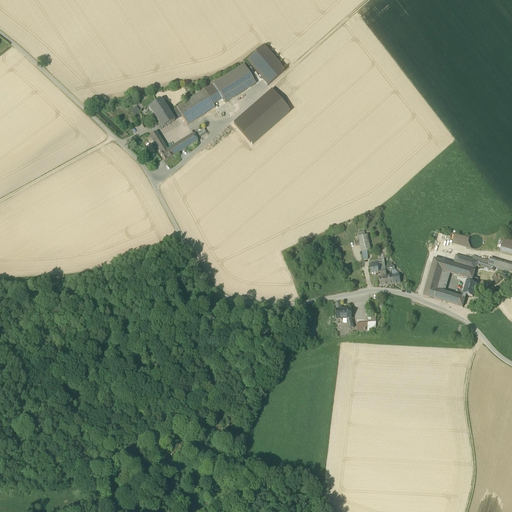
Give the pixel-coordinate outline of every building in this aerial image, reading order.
[(264,47),(247,62),(267,86),(285,71),(264,47)] [(86,49),(63,62),(85,98),(108,85),(86,49)] [(223,99),(226,103),(255,85),(243,66),(214,85),(223,99)] [(214,85),(204,91),(213,106),(223,99),(214,85)] [(204,91),(176,108),(182,117),(187,125),(214,108),(213,106),(204,91)] [(272,91),(234,124),(252,145),(290,112),(272,91)] [(149,109),(162,129),(175,122),(169,113),(161,101),(149,109)] [(131,110),(135,115),(141,111),(137,106),(131,110)] [(175,122),(182,117),(176,108),(169,113),(175,122)] [(193,134),(196,139),(206,133),(203,128),(192,134),(193,135),(193,134)] [(150,137),(152,141),(159,137),(156,133),(149,137),(150,137)] [(171,148),(176,155),(197,142),(196,139),(193,134),(193,135),(171,148)] [(165,161),(165,162),(176,155),(171,148),(167,150),(159,137),(152,141),(158,150),(165,161)] [(358,237),(362,252),(367,251),(371,251),(367,235),(358,237)] [(453,245),(466,249),(467,243),(469,239),(455,235),(453,245)] [(478,236),(475,235),(471,236),(469,239),(468,243),(469,246),(472,249),(476,249),(480,248),(482,245),(483,242),(481,238),(478,236)] [(511,254),(511,245),(502,243),(500,251),(511,254)] [(382,263),(383,270),(386,270),(384,259),(389,257),(388,255),(387,247),(381,249),(383,257),(381,257),(382,263)] [(441,302),(442,302),(445,293),(437,290),(442,272),(450,274),(468,279),(468,277),(473,278),(476,267),(480,268),(480,267),(491,270),(490,271),(494,272),(495,267),(489,265),(478,262),(472,260),(456,256),(453,265),(434,259),(423,296),(441,302)] [(511,264),(490,259),(489,262),(489,265),(495,267),(511,272),(511,264)] [(379,273),(378,271),(377,264),(369,265),(371,275),(378,274),(379,274),(379,273)] [(386,272),(379,273),(379,274),(378,274),(380,287),(388,285),(387,276),(386,272)] [(437,290),(445,293),(450,274),(442,272),(437,290)] [(399,274),(392,276),(393,285),(401,283),(399,274)] [(462,298),(465,299),(466,296),(473,298),(476,285),(478,280),(477,280),(473,278),(468,277),(468,279),(462,298)] [(442,302),(447,303),(450,294),(445,293),(442,302)] [(456,296),(450,294),(447,303),(454,305),(456,296)] [(462,298),(456,296),(454,305),(463,308),(465,299),(462,298)] [(351,310),(341,310),(340,310),(340,311),(337,311),(337,319),(344,319),(344,318),(348,318),(348,319),(351,319),(351,310)] [(357,333),(367,332),(368,324),(357,325),(357,333)] [(372,324),(368,324),(367,332),(375,332),(376,324),(372,324)]
